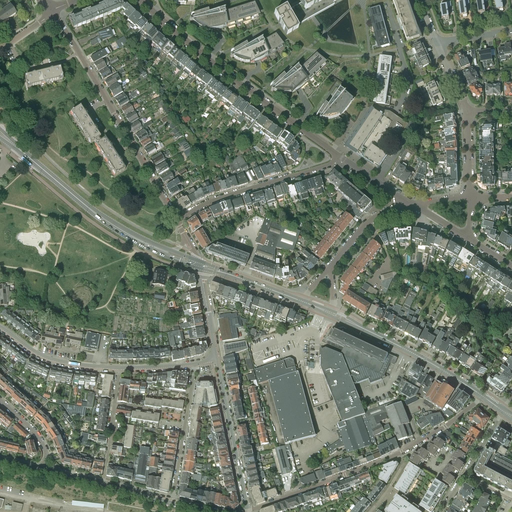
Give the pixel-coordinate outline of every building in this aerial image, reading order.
[(103,5),(107,16),(107,15),(111,14),(112,14),(115,12),(116,12),(120,11),(120,10),(122,9),(122,10),(122,9),(125,12),(123,15),(125,16),(125,17),(128,19),(128,20),(126,22),(127,22),(135,13),(135,12),(134,12),(126,5),(127,5),(126,5),(125,6),(124,6),(123,7),(120,0),(115,0),(116,1),(108,4),(107,3),(103,5)] [(297,26),(308,20),(343,0),(299,0),(301,3),(288,10),(286,7),(274,13),(280,24),(286,36),(298,29),(297,26)] [(392,0),(399,19),(397,20),(398,23),(400,22),(402,28),(401,28),(402,31),(403,30),(407,41),(420,37),(420,38),(422,37),(414,20),(407,0),(392,0)] [(459,0),(460,3),(458,3),(460,15),(463,15),(463,17),(467,16),(466,5),(469,5),(468,0),(459,0)] [(477,0),(478,13),(481,12),(481,14),(485,14),(486,14),(484,2),(487,2),(487,0),(477,0)] [(504,11),(501,0),(495,0),(497,10),(499,9),(500,11),(503,11),(504,11)] [(446,2),(447,4),(440,5),(442,18),(445,18),(445,20),(449,19),(448,8),(451,7),(450,1),(447,2),(446,2)] [(0,24),(16,13),(10,5),(0,11),(0,24)] [(86,11),(90,22),(94,20),(94,21),(95,21),(95,20),(97,19),(98,19),(99,19),(103,17),(107,15),(107,16),(103,5),(102,5),(103,5),(99,6),(98,6),(99,8),(91,11),(90,10),(86,11)] [(191,16),(193,15),(194,18),(189,20),(190,22),(196,21),(197,24),(201,25),(201,27),(211,28),(211,31),(215,30),(218,30),(258,17),(255,5),(225,14),(224,10),(225,9),(209,14),(208,10),(204,11),(191,15),(191,16)] [(372,17),(382,15),(380,6),(379,6),(380,7),(370,10),(370,9),(372,17)] [(90,22),(86,11),(86,12),(82,13),(81,13),(82,14),(74,18),(73,16),(73,17),(69,18),(73,29),(73,28),(77,27),(78,27),(81,25),(82,26),(82,25),(86,24),(90,22)] [(141,19),(135,13),(127,22),(132,26),(130,28),(132,30),(138,24),(137,23),(141,19)] [(382,15),(372,17),(374,25),(384,22),(382,15)] [(138,24),(132,30),(135,32),(134,33),(136,35),(147,24),(142,19),(138,24)] [(384,22),(374,25),(376,33),(386,30),(384,22)] [(144,39),(153,29),(148,24),(141,32),(137,36),(136,37),(134,39),(132,41),(134,43),(136,41),(137,42),(137,41),(140,43),(144,39)] [(102,40),(113,36),(110,28),(98,33),(100,38),(101,37),(102,40)] [(144,39),(145,40),(146,41),(145,43),(147,45),(151,41),(158,33),(153,29),(144,39)] [(386,30),(376,33),(378,40),(388,38),(386,30)] [(154,49),(152,51),(154,53),(157,49),(158,49),(161,51),(169,43),(164,39),(163,38),(159,34),(151,42),(154,45),(153,46),(155,48),(154,49)] [(254,62),(256,62),(258,61),(261,60),(283,47),(276,36),(264,43),(261,39),(263,39),(262,38),(248,47),(246,44),(243,46),(243,45),(231,52),(231,53),(233,51),(234,54),(230,57),(232,58),(237,56),(238,59),(242,59),(243,61),(253,60),(254,62)] [(124,37),(118,40),(115,42),(119,49),(128,44),(124,37)] [(388,38),(378,40),(381,49),(381,48),(390,45),(390,46),(388,38)] [(167,57),(174,48),(169,43),(163,51),(158,56),(161,59),(160,60),(163,62),(164,61),(164,60),(167,57)] [(511,55),(510,44),(505,44),(506,48),(499,49),(500,57),(511,55)] [(414,56),(426,50),(423,45),(420,46),(420,45),(414,47),(415,47),(415,48),(412,50),(414,56)] [(93,64),(102,59),(112,53),(109,47),(90,58),(93,64)] [(167,57),(172,61),(179,52),(177,50),(174,48),(167,57)] [(426,50),(414,56),(417,62),(429,56),(426,50)] [(472,57),(472,56),(471,51),(467,53),(468,54),(465,55),(465,54),(463,55),(462,53),(455,56),(458,63),(467,60),(472,57)] [(491,51),(479,52),(480,62),(487,61),(487,64),(493,63),(491,51)] [(175,63),(177,65),(178,65),(185,57),(180,53),(174,60),(176,62),(175,63)] [(295,91),(298,90),(300,88),(303,86),(326,65),(317,56),(317,55),(300,71),(297,67),(298,66),(286,77),(283,75),(281,77),(280,77),(270,86),(270,87),(272,85),(274,88),(270,91),(272,92),(277,89),(279,92),(283,91),(284,93),(294,90),(295,91)] [(383,56),(382,56),(381,64),(391,66),(392,57),(392,58),(382,57),(383,56)] [(429,56),(417,62),(420,68),(423,66),(424,67),(423,67),(429,65),(428,65),(428,64),(431,62),(429,56)] [(189,61),(185,57),(178,65),(177,65),(175,68),(180,72),(183,68),(189,61)] [(103,61),(102,59),(93,64),(96,68),(108,61),(107,59),(103,61)] [(467,60),(458,63),(462,70),(470,66),(467,60)] [(108,61),(96,68),(98,72),(108,66),(107,64),(107,63),(108,63),(109,63),(108,61)] [(189,76),(197,67),(191,62),(184,69),(185,69),(183,71),(189,76)] [(391,66),(381,64),(380,72),(390,74),(391,66)] [(112,67),(111,68),(110,66),(99,72),(101,76),(114,69),(113,69),(112,67)] [(193,81),(201,71),(200,70),(201,70),(197,67),(189,76),(192,79),(188,83),(190,84),(193,81)] [(53,69),(52,69),(50,70),(43,72),(45,84),(46,84),(46,83),(49,82),(49,83),(59,80),(63,79),(63,77),(62,75),(61,68),(53,70),(53,69)] [(466,79),(477,74),(475,71),(474,72),(473,68),(463,72),(464,73),(463,73),(464,76),(465,76),(466,79)] [(103,80),(112,75),(116,73),(114,69),(101,76),(103,80)] [(200,84),(207,75),(206,75),(206,74),(205,73),(204,73),(202,71),(196,79),(198,80),(197,81),(196,83),(199,85),(200,84)] [(35,74),(33,74),(32,74),(32,75),(25,77),(26,84),(27,86),(27,88),(28,88),(28,87),(31,87),(42,84),(45,83),(45,84),(43,72),(35,74)] [(390,74),(380,72),(379,80),(389,81),(390,74)] [(104,82),(108,88),(121,80),(117,74),(104,82)] [(477,74),(466,79),(468,81),(467,82),(468,84),(469,85),(478,81),(477,78),(478,77),(477,74)] [(202,92),(206,87),(212,79),(209,77),(208,76),(207,76),(207,75),(200,84),(202,86),(198,90),(202,92)] [(210,94),(218,84),(217,84),(217,83),(217,82),(216,81),(215,82),(213,80),(204,91),(209,95),(210,94)] [(389,81),(379,80),(378,88),(388,89),(389,81)] [(123,86),(126,84),(125,81),(122,83),(118,85),(117,83),(109,88),(111,93),(123,86)] [(440,89),(437,83),(434,84),(434,83),(428,85),(428,86),(429,86),(429,87),(426,88),(428,94),(440,89)] [(219,85),(218,84),(210,94),(214,98),(215,96),(222,87),(222,86),(220,85),(219,85)] [(477,84),(469,87),(472,94),(473,94),(473,95),(475,96),(476,96),(481,96),(481,93),(482,93),(482,88),(481,89),(481,87),(479,85),(477,86),(477,84)] [(123,86),(111,93),(114,97),(123,92),(121,90),(125,88),(123,86)] [(215,96),(216,96),(220,100),(227,91),(225,89),(225,88),(223,87),(222,87),(215,96)] [(345,92),(344,92),(343,93),(339,90),(340,89),(339,88),(327,106),(325,104),(323,107),(322,107),(316,116),(318,114),(321,116),(319,119),(321,120),(324,116),(327,118),(333,115),(334,117),(336,115),(338,116),(340,116),(341,115),(342,114),(344,113),(345,111),(346,110),(348,108),(354,99),(346,96),(343,94),(345,92)] [(388,89),(378,88),(377,95),(387,97),(388,89)] [(135,93),(137,91),(136,89),(125,96),(124,94),(115,99),(117,103),(135,93)] [(443,95),(440,89),(428,94),(431,100),(443,95)] [(226,104),(232,95),(232,94),(231,93),(230,93),(228,91),(221,100),(226,104)] [(117,103),(120,107),(129,102),(129,101),(137,96),(135,93),(117,103)] [(226,104),(230,108),(237,99),(235,97),(235,96),(234,95),(233,95),(232,95),(226,104)] [(387,97),(377,95),(375,104),(376,105),(376,104),(385,105),(385,106),(387,97)] [(442,102),(445,101),(443,95),(431,100),(434,106),(437,104),(437,105),(437,106),(438,105),(443,103),(442,103),(442,102)] [(234,115),(243,102),(238,99),(232,108),(233,109),(233,110),(234,111),(232,113),(234,115)] [(238,113),(241,115),(248,106),(243,102),(234,115),(231,118),(233,120),(236,116),(238,113)] [(121,109),(123,113),(137,105),(136,103),(131,106),(129,104),(121,109)] [(138,107),(137,105),(123,113),(125,117),(134,111),(133,110),(138,107)] [(170,114),(165,105),(161,107),(156,111),(157,112),(159,111),(161,115),(155,118),(153,119),(155,122),(163,118),(166,116),(170,114)] [(88,115),(87,115),(86,115),(85,113),(86,113),(86,112),(85,112),(85,113),(81,106),(74,111),(72,112),(70,113),(73,117),(74,116),(79,124),(78,125),(80,129),(91,122),(87,116),(88,115)] [(247,120),(254,110),(249,107),(246,112),(245,112),(237,122),(240,125),(245,118),(247,120)] [(140,108),(134,111),(125,117),(128,121),(140,113),(142,112),(140,108)] [(347,147),(378,168),(379,169),(380,168),(379,168),(384,161),(386,157),(388,156),(376,147),(387,131),(399,140),(409,125),(390,112),(373,108),(347,147)] [(245,128),(248,131),(260,115),(258,113),(258,112),(255,110),(255,111),(254,110),(247,120),(250,122),(245,128)] [(128,121),(130,125),(138,119),(137,118),(141,116),(140,113),(128,121)] [(429,119),(434,118),(434,120),(435,123),(443,121),(443,124),(454,122),(456,120),(455,118),(454,118),(453,115),(446,116),(446,113),(428,117),(429,119)] [(260,131),(267,121),(268,120),(262,116),(254,126),(257,128),(257,129),(260,131)] [(134,133),(141,128),(142,130),(144,129),(155,122),(153,119),(151,121),(144,125),(140,120),(138,121),(130,126),(134,133)] [(267,121),(260,131),(263,133),(262,133),(265,135),(272,125),(270,124),(270,122),(269,121),(267,121)] [(90,144),(95,141),(99,139),(101,137),(97,131),(98,131),(97,130),(96,131),(95,129),(96,128),(95,127),(94,128),(91,122),(80,129),(83,132),(84,132),(89,140),(88,140),(90,144)] [(443,131),(455,128),(454,122),(443,124),(444,127),(443,128),(443,131)] [(480,133),(493,133),(495,133),(495,132),(497,132),(497,130),(498,130),(498,124),(495,124),(489,124),(485,124),(479,129),(480,133)] [(269,139),(277,128),(275,127),(275,126),(273,125),(272,125),(265,135),(269,139)] [(136,135),(138,139),(149,132),(147,128),(136,135)] [(278,128),(277,128),(269,139),(274,142),(282,132),(280,130),(280,129),(278,128)] [(444,132),(440,133),(440,136),(441,136),(442,139),(443,139),(456,136),(456,133),(456,132),(456,129),(444,132)] [(150,134),(149,132),(138,139),(140,143),(149,137),(147,135),(150,134)] [(281,145),(289,136),(284,132),(278,140),(276,142),(279,144),(281,145)] [(157,133),(149,137),(140,143),(143,148),(151,143),(151,142),(152,141),(151,139),(153,137),(153,138),(158,135),(157,133)] [(284,148),(286,150),(288,147),(293,139),(289,136),(281,145),(284,147),(284,148)] [(457,139),(456,136),(443,139),(443,142),(441,142),(441,146),(443,145),(456,142),(456,140),(457,139)] [(99,139),(95,141),(96,144),(95,145),(98,149),(98,148),(104,156),(103,157),(105,160),(115,154),(111,148),(112,147),(111,147),(110,145),(111,145),(110,144),(109,144),(105,138),(101,141),(99,139)] [(297,144),(297,142),(295,141),(294,142),(294,141),(286,152),(289,154),(288,155),(290,156),(297,147),(298,146),(297,144)] [(146,153),(159,145),(160,145),(158,142),(156,144),(155,142),(151,144),(151,145),(144,149),(146,153)] [(445,153),(456,153),(457,153),(456,142),(443,145),(443,149),(445,149),(445,153)] [(182,146),(185,151),(190,148),(187,143),(182,146)] [(146,153),(148,156),(156,151),(158,150),(158,149),(159,148),(158,148),(160,147),(159,145),(146,153)] [(297,147),(290,156),(289,158),(287,159),(285,155),(282,157),(284,162),(283,162),(286,168),(291,166),(293,164),(298,158),(299,152),(298,151),(299,148),(297,147)] [(190,148),(185,151),(183,152),(187,160),(195,156),(190,148)] [(397,169),(392,177),(399,181),(406,168),(407,166),(402,162),(409,151),(406,150),(404,148),(399,157),(401,158),(399,162),(397,164),(395,168),(397,169)] [(150,160),(152,163),(166,155),(170,153),(168,151),(165,153),(162,155),(161,155),(161,153),(150,160)] [(243,174),(242,173),(235,158),(230,162),(228,159),(229,159),(224,151),(221,153),(232,172),(239,186),(248,184),(243,174)] [(125,169),(125,168),(121,163),(122,163),(122,162),(121,162),(120,160),(121,160),(120,159),(119,160),(115,154),(105,160),(107,164),(108,163),(113,172),(115,176),(117,175),(119,174),(118,174),(125,169)] [(168,157),(167,155),(166,155),(152,163),(154,167),(165,161),(164,159),(163,158),(164,157),(165,159),(168,157)] [(250,183),(257,181),(251,170),(248,172),(247,170),(248,169),(246,164),(241,155),(235,158),(242,173),(244,172),(245,173),(250,183)] [(286,168),(283,162),(280,156),(275,158),(280,169),(286,168)] [(268,162),(269,164),(275,175),(280,174),(280,172),(277,164),(276,164),(274,159),(268,162)] [(417,166),(419,167),(423,160),(421,159),(417,164),(417,166),(416,165),(415,170),(416,170),(417,166)] [(419,174),(417,174),(413,179),(414,180),(411,188),(419,191),(422,185),(424,176),(423,176),(425,171),(426,171),(427,163),(423,160),(419,167),(422,169),(419,174)] [(270,177),(275,175),(269,164),(268,162),(268,161),(267,161),(269,165),(265,167),(270,177)] [(165,163),(155,169),(157,172),(159,175),(168,170),(167,166),(165,163)] [(258,181),(263,179),(256,164),(254,165),(255,168),(252,169),(253,170),(258,181)] [(447,166),(445,166),(445,168),(443,168),(444,174),(451,174),(457,174),(457,166),(447,166)] [(264,179),(270,177),(265,167),(261,169),(260,167),(259,168),(264,179)] [(406,168),(399,181),(405,184),(409,178),(410,180),(414,173),(407,168),(406,168)] [(184,175),(187,173),(185,169),(178,173),(180,177),(184,175)] [(435,181),(436,190),(439,189),(440,189),(443,188),(443,186),(444,185),(443,177),(442,177),(441,175),(443,175),(442,170),(437,171),(438,175),(434,176),(435,181)] [(170,171),(160,177),(164,184),(174,178),(170,171)] [(338,190),(345,182),(333,171),(328,177),(327,176),(321,177),(323,183),(326,182),(325,180),(327,179),(329,181),(328,182),(335,188),(336,187),(338,190)] [(229,180),(232,189),(239,186),(232,172),(231,173),(233,176),(230,177),(229,174),(227,174),(228,176),(227,176),(229,180)] [(456,182),(457,183),(458,183),(457,174),(451,174),(444,174),(445,180),(448,180),(449,183),(453,182),(456,182)] [(226,191),(232,189),(229,180),(227,176),(225,177),(226,182),(224,182),(226,191)] [(424,176),(422,185),(424,185),(424,186),(428,186),(429,191),(436,190),(435,181),(428,183),(427,180),(427,178),(425,178),(425,177),(424,176)] [(169,192),(178,186),(182,183),(179,178),(165,186),(169,192)] [(221,192),(226,191),(224,182),(221,183),(220,178),(217,179),(221,192)] [(313,180),(318,196),(322,195),(320,188),(323,187),(320,178),(313,180)] [(496,178),(493,178),(480,178),(481,182),(482,182),(483,183),(483,186),(491,186),(495,186),(495,183),(496,183),(496,179),(496,178)] [(215,194),(221,192),(217,179),(214,180),(215,185),(213,186),(215,194)] [(318,196),(313,180),(307,182),(310,191),(313,190),(315,197),(318,196)] [(457,186),(457,183),(456,182),(453,182),(449,183),(448,180),(445,180),(447,189),(453,188),(453,187),(457,186)] [(300,184),(305,200),(308,199),(306,193),(309,192),(306,182),(300,184)] [(339,200),(351,187),(346,182),(345,182),(338,190),(333,196),(335,197),(333,199),(336,205),(340,200),(339,200)] [(205,184),(209,196),(214,194),(212,186),(209,187),(208,183),(205,184)] [(204,198),(209,196),(205,184),(201,185),(203,190),(201,191),(204,198)] [(305,200),(300,184),(294,186),(297,196),(300,195),(302,201),(305,200)] [(290,197),(287,188),(286,186),(284,185),(279,187),(283,199),(287,211),(289,211),(287,205),(292,203),(290,197)] [(179,188),(178,186),(169,192),(171,197),(183,190),(181,187),(179,188)] [(287,188),(290,197),(292,196),(294,202),(298,201),(296,197),(293,186),(287,188)] [(277,201),(283,199),(279,187),(273,188),(277,201)] [(349,202),(357,192),(351,187),(339,200),(340,200),(345,206),(349,202)] [(202,199),(204,198),(201,191),(201,190),(197,191),(197,192),(195,193),(193,189),(190,190),(197,202),(202,199)] [(267,190),(271,204),(276,202),(271,189),(267,190)] [(191,205),(197,202),(190,190),(187,192),(189,195),(187,197),(191,205)] [(267,205),(271,204),(267,190),(263,192),(267,205)] [(262,192),(257,194),(260,203),(261,202),(262,205),(264,204),(263,204),(266,203),(262,192)] [(355,207),(364,197),(363,197),(357,192),(349,202),(355,207)] [(186,208),(191,205),(186,198),(183,199),(181,194),(178,196),(186,208)] [(255,207),(256,207),(253,195),(248,196),(251,205),(254,204),(255,207)] [(182,211),(186,208),(178,196),(177,196),(175,198),(173,199),(180,211),(182,211)] [(252,206),(251,205),(248,196),(242,198),(245,207),(246,206),(247,208),(248,211),(250,210),(249,207),(252,206)] [(353,219),(355,216),(357,218),(359,218),(362,214),(362,213),(363,212),(365,213),(367,213),(372,207),(372,206),(370,204),(370,201),(368,200),(365,197),(364,197),(355,207),(349,214),(353,219)] [(237,203),(239,208),(243,207),(241,199),(235,200),(236,204),(237,203)] [(235,200),(230,202),(233,210),(239,208),(237,203),(236,204),(235,200)] [(229,202),(224,204),(228,214),(233,212),(229,202)] [(223,216),(228,214),(224,204),(219,205),(223,216)] [(218,217),(223,216),(219,205),(214,207),(218,217)] [(214,219),(218,217),(214,207),(209,209),(214,219)] [(503,214),(506,214),(505,208),(498,209),(496,209),(492,209),(488,211),(485,213),(500,217),(502,218),(503,214)] [(203,212),(207,220),(208,221),(210,220),(210,219),(212,217),(208,210),(203,212)] [(207,220),(203,212),(198,215),(203,224),(206,223),(205,221),(207,220)] [(326,253),(353,220),(345,213),(318,246),(312,253),(320,260),(326,253)] [(500,217),(485,213),(483,220),(494,223),(496,223),(497,219),(499,220),(500,217)] [(195,217),(187,223),(190,228),(198,222),(195,217)] [(276,248),(283,226),(283,225),(272,221),(264,218),(256,244),(258,245),(249,269),(273,278),(274,271),(275,271),(275,265),(274,265),(275,250),(276,248)] [(201,227),(198,222),(190,228),(193,233),(201,227)] [(499,234),(501,235),(503,232),(499,231),(499,233),(496,232),(497,230),(498,230),(499,226),(483,222),(481,229),(483,229),(483,230),(499,234)] [(283,226),(276,248),(293,252),(300,232),(283,226)] [(403,230),(404,243),(404,250),(405,253),(407,253),(407,250),(410,250),(410,240),(411,240),(411,236),(411,233),(412,230),(412,229),(403,230)] [(412,242),(412,247),(411,246),(411,253),(411,254),(410,258),(411,258),(411,262),(416,263),(419,245),(421,230),(420,230),(414,229),(412,242)] [(404,243),(403,230),(394,231),(395,234),(396,234),(396,237),(396,238),(396,239),(396,240),(396,241),(399,241),(400,243),(404,243)] [(424,231),(421,230),(419,245),(416,263),(411,262),(411,268),(410,270),(421,272),(426,243),(428,233),(424,231)] [(498,237),(499,234),(483,230),(483,231),(485,234),(488,235),(487,237),(491,240),(496,242),(499,237),(498,237)] [(509,234),(505,231),(499,241),(500,242),(498,244),(500,245),(503,247),(510,237),(508,235),(509,234)] [(396,243),(394,232),(391,233),(391,232),(390,232),(388,232),(388,233),(387,233),(390,244),(396,243)] [(196,239),(198,242),(207,237),(205,233),(203,234),(204,234),(196,239)] [(379,236),(385,246),(389,245),(388,242),(385,233),(379,236)] [(427,243),(426,243),(421,272),(422,272),(422,270),(426,272),(431,257),(436,236),(429,234),(427,243)] [(439,249),(443,240),(443,239),(441,238),(440,238),(436,237),(436,236),(431,257),(433,258),(435,255),(435,253),(437,248),(439,249)] [(198,242),(200,245),(207,241),(209,240),(207,237),(198,242)] [(511,237),(510,237),(503,247),(507,250),(509,251),(511,248),(511,249),(511,248),(511,237)] [(444,240),(443,240),(439,249),(442,250),(439,256),(442,258),(446,250),(447,248),(449,242),(447,241),(447,240),(445,239),(444,240)] [(362,254),(370,261),(381,247),(374,241),(362,254)] [(453,245),(450,243),(442,261),(445,262),(449,255),(451,256),(457,246),(456,246),(456,245),(454,244),(453,245)] [(249,256),(248,256),(217,244),(216,247),(212,246),(205,250),(207,254),(245,267),(249,256)] [(457,247),(457,246),(451,256),(453,258),(448,267),(452,269),(458,258),(462,250),(460,248),(460,247),(458,246),(457,247)] [(460,268),(469,254),(463,250),(455,265),(460,268)] [(305,261),(313,267),(316,265),(318,262),(311,256),(304,251),(302,254),(307,258),(305,261)] [(351,268),(359,274),(370,261),(362,254),(351,268)] [(461,273),(464,274),(469,265),(474,257),(469,254),(460,268),(455,265),(453,268),(454,268),(452,271),(459,275),(461,273)] [(296,261),(300,265),(309,272),(313,267),(305,261),(304,263),(298,258),(296,261)] [(475,258),(470,266),(464,275),(470,278),(473,273),(480,261),(478,260),(478,259),(476,258),(475,258)] [(482,262),(480,261),(473,273),(474,274),(474,275),(477,278),(478,276),(485,264),(485,263),(483,262),(482,262)] [(288,264),(288,282),(289,283),(292,283),(296,281),(292,270),(288,270),(288,269),(289,269),(289,264),(288,264)] [(478,276),(480,278),(481,275),(484,277),(490,267),(485,264),(478,276)] [(296,268),(304,278),(309,272),(300,265),(298,267),(296,268)] [(490,267),(484,277),(484,278),(487,280),(485,282),(487,284),(495,271),(494,270),(494,268),(492,267),(491,268),(490,267)] [(292,270),(296,281),(297,281),(304,278),(296,268),(292,269),(292,270)] [(348,288),(349,288),(359,274),(351,268),(340,281),(344,284),(348,288)] [(156,270),(155,270),(152,284),(164,286),(166,272),(158,271),(158,270),(156,270)] [(496,271),(495,271),(487,284),(492,288),(501,274),(499,273),(499,272),(497,271),(496,271)] [(179,272),(175,282),(175,281),(173,287),(177,288),(179,289),(184,274),(181,273),(181,272),(179,272)] [(186,286),(190,276),(188,275),(187,274),(186,274),(184,274),(179,289),(182,290),(183,287),(184,287),(185,285),(186,285),(186,286)] [(499,289),(506,278),(506,277),(506,276),(504,275),(503,276),(501,274),(492,288),(491,289),(494,290),(496,287),(499,289)] [(190,275),(190,276),(186,286),(188,286),(189,289),(196,287),(195,285),(194,277),(193,276),(190,275)] [(506,278),(499,289),(505,293),(511,281),(510,280),(510,279),(508,278),(507,278),(506,278)] [(383,282),(381,286),(388,290),(393,279),(391,279),(388,280),(385,281),(383,282)] [(212,294),(213,299),(215,298),(215,297),(216,298),(217,296),(218,294),(218,295),(221,286),(219,286),(212,283),(210,284),(212,293),(212,294)] [(348,291),(348,292),(350,289),(349,288),(348,288),(344,284),(339,292),(345,296),(348,291)] [(226,288),(221,286),(218,295),(218,294),(217,296),(220,297),(219,301),(221,302),(226,288)] [(411,289),(405,287),(401,296),(406,298),(411,289)] [(232,290),(226,288),(221,302),(224,302),(225,299),(228,300),(232,290)] [(232,290),(228,300),(231,301),(230,305),(233,305),(238,292),(232,290)] [(188,299),(198,297),(197,291),(188,293),(180,294),(181,300),(188,299)] [(348,291),(345,296),(343,300),(366,314),(370,305),(348,292),(348,291)] [(238,292),(233,305),(235,306),(236,303),(240,304),(243,294),(238,292)] [(404,320),(407,315),(410,308),(416,296),(410,293),(403,308),(406,309),(404,314),(401,312),(393,327),(396,329),(399,330),(404,320)] [(243,294),(240,304),(243,305),(242,308),(244,309),(245,308),(249,296),(243,294)] [(255,298),(249,296),(245,308),(250,310),(255,298)] [(258,310),(258,309),(261,300),(256,298),(250,314),(253,315),(255,309),(258,310)] [(382,303),(379,301),(375,299),(368,315),(370,317),(370,316),(374,318),(381,304),(382,303)] [(267,302),(261,300),(258,309),(258,310),(260,311),(258,317),(261,318),(262,317),(261,317),(267,302)] [(272,304),(267,302),(261,317),(262,317),(265,318),(266,314),(269,315),(272,304)] [(183,306),(183,312),(187,311),(200,309),(199,303),(183,306)] [(272,304),(269,315),(271,316),(269,319),(273,321),(275,314),(278,306),(272,304)] [(381,304),(374,318),(377,320),(380,321),(386,308),(384,308),(385,306),(381,304)] [(386,324),(392,313),(395,307),(393,306),(392,308),(388,306),(387,309),(386,310),(381,321),(386,324)] [(280,321),(285,309),(279,307),(276,315),(274,321),(277,322),(277,321),(280,322),(280,321)] [(395,307),(392,313),(386,324),(392,327),(401,309),(395,307)] [(290,311),(285,309),(280,321),(283,322),(283,323),(285,324),(290,311)] [(5,318),(8,321),(13,314),(12,314),(10,313),(9,310),(3,311),(3,312),(1,312),(1,315),(3,315),(4,316),(5,318)] [(293,322),(297,313),(291,311),(288,320),(293,322)] [(407,315),(404,320),(399,330),(402,332),(405,333),(412,318),(414,314),(409,311),(407,315)] [(297,313),(293,322),(295,323),(296,322),(298,323),(298,324),(302,323),(301,322),(302,321),(303,320),(303,321),(305,317),(304,317),(297,313)] [(17,317),(13,314),(8,321),(7,321),(9,323),(10,322),(12,324),(17,317)] [(219,320),(220,326),(220,327),(223,342),(239,339),(237,328),(242,327),(240,316),(237,317),(237,314),(231,315),(231,314),(219,316),(220,320),(219,320)] [(476,318),(473,316),(469,314),(468,317),(465,321),(469,323),(471,319),(474,321),(475,318),(475,319),(476,318)] [(186,323),(190,322),(190,323),(202,321),(201,315),(192,317),(189,317),(185,318),(186,323)] [(450,349),(446,355),(447,356),(452,348),(451,348),(456,339),(455,338),(458,333),(459,331),(457,330),(464,318),(459,316),(450,332),(439,351),(440,351),(440,352),(441,353),(442,353),(445,354),(450,347),(449,349),(450,349)] [(16,327),(21,321),(17,317),(12,324),(14,325),(13,326),(15,327),(16,327)] [(411,337),(417,327),(418,325),(415,324),(417,320),(413,318),(405,334),(408,335),(411,337)] [(502,327),(506,330),(508,328),(507,327),(511,321),(506,318),(503,322),(504,323),(502,327)] [(23,319),(21,321),(16,327),(17,328),(16,328),(18,330),(19,329),(21,331),(27,322),(23,319)] [(203,326),(202,321),(190,323),(190,322),(186,323),(181,324),(182,329),(185,329),(191,328),(203,326)] [(30,327),(31,326),(31,325),(27,322),(21,331),(23,332),(22,333),(24,334),(25,334),(30,327)] [(417,327),(411,337),(415,338),(415,339),(418,340),(426,324),(422,322),(419,328),(417,327)] [(426,344),(431,334),(429,333),(432,326),(429,324),(420,340),(423,342),(423,343),(424,343),(425,343),(426,344)] [(31,326),(30,327),(25,334),(25,335),(27,336),(29,337),(35,329),(31,326)] [(38,335),(39,334),(40,332),(36,328),(35,329),(29,337),(31,339),(33,341),(33,340),(34,340),(33,341),(35,342),(36,342),(37,342),(40,339),(39,338),(40,337),(38,335)] [(388,355),(333,329),(327,341),(328,342),(329,341),(344,348),(341,353),(342,354),(358,361),(359,362),(359,363),(380,373),(388,356),(388,355)] [(433,335),(431,334),(426,344),(429,345),(429,346),(431,347),(440,332),(436,330),(433,335)] [(179,331),(178,331),(174,332),(167,333),(170,347),(176,346),(179,361),(184,359),(183,351),(182,345),(181,342),(180,336),(179,332),(179,331)] [(260,337),(262,332),(259,331),(258,334),(256,333),(254,340),(260,337)] [(439,351),(450,332),(447,331),(446,333),(442,331),(441,333),(433,347),(436,349),(436,350),(437,351),(439,350),(439,351)] [(46,342),(48,332),(46,332),(45,335),(42,334),(40,344),(45,345),(46,342)] [(91,333),(87,333),(86,336),(85,343),(84,348),(88,349),(88,350),(90,351),(90,349),(97,351),(99,343),(100,337),(100,338),(101,335),(93,334),(91,333)] [(70,344),(72,334),(70,334),(69,337),(66,336),(64,346),(70,347),(70,344)] [(452,348),(447,356),(449,356),(449,357),(450,358),(451,358),(452,358),(452,360),(453,360),(459,350),(455,348),(460,341),(456,339),(451,348),(452,348)] [(8,342),(6,340),(1,347),(6,350),(10,344),(10,343),(10,342),(8,341),(8,342)] [(190,358),(196,357),(194,348),(191,348),(192,349),(191,349),(190,347),(190,346),(190,341),(187,342),(190,358)] [(246,341),(235,343),(230,344),(223,345),(226,358),(236,354),(245,351),(248,350),(246,341)] [(343,348),(329,342),(328,344),(341,350),(343,348)] [(11,354),(16,348),(14,346),(14,345),(13,344),(12,345),(11,344),(6,351),(11,354)] [(459,350),(453,360),(454,361),(455,360),(458,362),(462,356),(463,354),(468,347),(464,344),(460,350),(459,350)] [(173,362),(179,361),(176,346),(170,347),(171,352),(173,362)] [(465,367),(471,357),(469,356),(473,350),(469,347),(463,357),(459,363),(462,364),(462,365),(464,366),(465,366),(465,367)] [(20,351),(16,348),(11,354),(15,358),(20,351)] [(354,385),(342,354),(341,353),(341,354),(326,348),(321,350),(321,354),(321,367),(332,396),(342,423),(343,423),(365,415),(365,413),(358,396),(354,385)] [(17,364),(20,361),(25,354),(20,351),(15,358),(18,360),(16,363),(17,364)] [(471,357),(465,367),(465,368),(467,369),(468,368),(471,370),(474,364),(475,364),(481,355),(477,353),(473,359),(471,357)] [(27,356),(25,354),(20,361),(24,364),(29,358),(29,357),(28,356),(27,356)] [(238,362),(236,354),(226,358),(224,358),(225,364),(237,362),(238,362)] [(392,358),(388,356),(380,373),(359,363),(359,362),(358,361),(342,354),(354,385),(369,380),(370,384),(382,380),(382,378),(385,377),(385,375),(393,358),(392,358)] [(511,363),(511,358),(505,354),(503,357),(511,363)] [(511,371),(511,363),(503,357),(501,360),(510,366),(508,369),(511,371)] [(477,375),(483,366),(481,365),(484,360),(480,358),(475,366),(471,371),(474,373),(474,372),(477,375)] [(30,372),(32,369),(35,361),(33,360),(33,359),(31,359),(30,359),(27,366),(26,365),(24,369),(30,372)] [(40,363),(35,361),(32,369),(30,372),(30,373),(35,375),(37,371),(40,363)] [(284,362),(284,361),(255,370),(259,385),(268,381),(285,444),(316,436),(299,372),(297,372),(295,367),(293,368),(292,363),(291,362),(289,361),(284,362)] [(239,373),(237,362),(225,364),(227,375),(239,373)] [(37,371),(42,373),(45,366),(40,363),(37,371)] [(483,366),(477,375),(480,377),(482,379),(486,373),(492,365),(488,363),(485,367),(483,366)] [(420,390),(422,386),(427,376),(426,375),(427,374),(424,372),(423,374),(421,373),(423,369),(414,364),(408,374),(412,376),(411,378),(409,377),(406,382),(420,390)] [(47,367),(45,366),(42,373),(47,375),(50,368),(50,367),(49,367),(48,366),(47,367)] [(502,370),(499,373),(510,381),(511,379),(511,374),(511,372),(503,366),(501,369),(502,370)] [(176,379),(187,381),(188,372),(187,371),(176,372),(176,379)] [(510,381),(499,373),(497,376),(496,376),(494,378),(506,387),(510,381)] [(494,378),(492,377),(488,374),(485,379),(487,380),(487,381),(488,381),(487,382),(501,392),(503,392),(506,387),(494,378)] [(0,381),(0,387),(19,404),(25,397),(6,379),(7,377),(5,376),(0,381)] [(434,380),(431,378),(431,377),(429,376),(428,376),(427,376),(422,386),(425,388),(422,392),(426,394),(433,384),(431,383),(434,380)] [(130,380),(121,379),(119,393),(118,398),(117,402),(127,403),(129,392),(129,390),(130,381),(130,380)] [(187,381),(176,379),(174,390),(185,392),(187,381)] [(402,394),(405,401),(405,402),(416,396),(420,390),(406,382),(402,380),(397,387),(399,395),(402,394)] [(443,411),(444,408),(455,391),(443,384),(443,385),(436,381),(435,381),(435,382),(424,400),(431,404),(443,411)] [(194,391),(191,407),(201,408),(202,405),(205,405),(207,405),(208,408),(218,406),(215,391),(213,391),(213,388),(212,383),(197,383),(196,388),(196,391),(194,391)] [(248,388),(250,395),(258,393),(256,387),(255,387),(248,388)] [(463,407),(468,401),(469,401),(470,401),(471,400),(470,399),(469,398),(470,398),(467,396),(463,393),(458,390),(447,405),(457,413),(460,408),(461,409),(463,407)] [(86,408),(92,409),(94,395),(92,393),(88,392),(88,395),(87,403),(86,408)] [(32,403),(25,397),(19,404),(26,411),(32,403)] [(400,400),(365,413),(365,415),(343,423),(342,423),(338,424),(339,430),(343,438),(340,439),(340,440),(326,450),(330,456),(337,451),(336,449),(345,446),(348,454),(376,443),(374,437),(390,428),(388,424),(382,427),(381,425),(380,426),(379,422),(389,418),(398,441),(408,438),(412,436),(408,424),(409,423),(402,403),(400,400)] [(32,403),(26,411),(33,417),(40,410),(32,403)] [(71,417),(73,415),(82,416),(83,408),(81,407),(73,406),(63,404),(62,405),(71,417)] [(202,408),(201,408),(191,407),(190,415),(200,416),(201,412),(202,413),(202,412),(201,412),(202,408)] [(234,409),(235,415),(244,413),(243,410),(245,409),(245,407),(234,409)] [(205,417),(210,416),(219,414),(218,408),(208,410),(208,409),(205,410),(205,413),(208,413),(208,414),(205,414),(205,417)] [(451,412),(444,408),(443,411),(440,412),(434,413),(429,412),(427,412),(423,414),(430,424),(433,429),(445,422),(442,417),(451,412)] [(131,410),(123,409),(122,412),(121,412),(121,416),(125,416),(125,418),(127,418),(130,418),(131,410)] [(468,417),(468,418),(467,419),(469,421),(470,420),(472,422),(473,421),(475,423),(478,425),(477,427),(482,430),(488,419),(488,418),(486,417),(485,417),(480,412),(481,412),(479,410),(478,410),(468,417)] [(41,424),(41,425),(49,418),(41,411),(34,418),(41,424)] [(246,413),(244,413),(235,415),(236,421),(245,419),(245,418),(247,418),(246,415),(247,415),(246,413)] [(419,415),(418,416),(425,427),(430,424),(423,414),(422,415),(423,417),(421,418),(419,415)] [(0,421),(0,423),(5,427),(7,429),(7,428),(13,421),(6,415),(0,421)] [(200,420),(200,416),(190,415),(189,423),(190,423),(199,424),(199,421),(200,421),(201,420),(200,420)] [(425,427),(418,416),(416,417),(418,420),(419,419),(420,420),(417,423),(421,430),(425,427)] [(55,427),(49,418),(41,425),(47,432),(55,427)] [(190,423),(189,431),(199,433),(200,429),(201,429),(201,428),(200,428),(200,424),(199,424),(190,423)] [(13,431),(15,432),(20,426),(17,424),(13,427),(13,428),(9,433),(11,434),(13,431)] [(52,440),(52,441),(61,436),(58,432),(60,430),(57,425),(55,427),(47,432),(52,440)] [(472,428),(469,433),(476,437),(479,432),(473,428),(472,428)] [(490,444),(488,448),(504,456),(507,451),(505,450),(510,442),(507,440),(508,439),(510,436),(510,435),(509,435),(507,433),(508,432),(503,429),(502,430),(499,429),(498,428),(498,429),(492,439),(492,438),(492,439),(498,442),(495,447),(490,444)] [(198,436),(199,433),(189,431),(188,439),(198,441),(198,437),(199,437),(199,436),(198,436)] [(446,431),(442,434),(451,439),(453,435),(446,431)] [(474,441),(476,437),(469,433),(467,437),(474,441)] [(455,446),(456,446),(454,445),(456,443),(451,439),(442,434),(437,438),(438,439),(445,443),(453,448),(454,446),(455,446)] [(88,436),(82,435),(81,438),(80,444),(85,446),(86,441),(87,442),(88,436)] [(62,439),(61,436),(52,441),(55,449),(65,446),(64,443),(67,442),(66,438),(62,439)] [(24,450),(19,448),(18,453),(24,454),(27,454),(28,456),(30,456),(32,457),(33,457),(35,455),(34,454),(36,454),(35,450),(35,449),(33,441),(30,437),(26,440),(26,443),(25,443),(26,449),(24,450)] [(471,446),(474,441),(467,437),(465,439),(464,442),(471,446)] [(392,438),(390,439),(395,451),(399,449),(395,439),(393,440),(392,438)] [(8,441),(0,439),(0,448),(6,450),(8,441)] [(391,453),(395,451),(390,439),(388,440),(389,442),(387,443),(387,444),(390,453),(391,453)] [(426,452),(422,449),(419,454),(415,452),(413,454),(414,455),(410,462),(419,467),(423,460),(426,462),(430,455),(435,457),(439,450),(441,451),(445,443),(438,439),(435,444),(430,441),(429,444),(430,445),(426,452)] [(6,450),(18,453),(19,448),(20,444),(8,441),(6,450)] [(225,442),(216,444),(217,448),(212,449),(213,451),(226,449),(225,442)] [(384,442),(381,443),(386,455),(390,453),(387,444),(385,445),(384,442)] [(468,450),(471,446),(464,442),(461,446),(468,450)] [(381,457),(386,455),(381,443),(379,444),(380,447),(378,447),(380,453),(381,457)] [(67,451),(68,450),(67,448),(69,446),(69,444),(66,445),(65,446),(55,449),(58,454),(67,451)] [(282,475),(283,475),(289,473),(291,471),(285,451),(290,450),(289,445),(275,448),(282,475)] [(465,455),(468,450),(461,446),(458,451),(465,455)] [(152,451),(149,451),(149,449),(140,447),(139,454),(135,454),(135,460),(133,471),(131,481),(146,485),(148,475),(151,457),(152,451)] [(242,449),(244,457),(254,455),(252,447),(251,447),(242,449)] [(214,457),(214,458),(228,455),(226,449),(213,451),(212,451),(213,455),(214,455),(214,457)] [(71,465),(73,457),(73,456),(69,454),(68,450),(67,451),(58,454),(59,457),(62,463),(71,465)] [(478,465),(478,466),(477,469),(476,469),(474,473),(480,476),(480,477),(484,478),(487,479),(487,480),(491,482),(491,481),(495,483),(494,484),(498,485),(502,487),(501,488),(505,489),(509,490),(508,491),(511,492),(511,461),(490,450),(489,453),(486,451),(484,455),(483,454),(482,458),(480,462),(479,462),(478,465)] [(375,460),(381,457),(380,453),(379,453),(378,451),(372,453),(373,456),(375,460)] [(461,462),(465,455),(458,451),(454,458),(452,457),(451,460),(455,462),(452,467),(448,464),(447,465),(449,465),(447,469),(445,473),(443,472),(442,474),(446,477),(443,482),(448,485),(450,486),(455,479),(453,478),(455,474),(457,471),(459,472),(464,464),(461,462)] [(367,458),(366,458),(368,463),(375,460),(373,456),(372,453),(365,456),(367,458)] [(244,457),(245,464),(255,462),(256,461),(260,460),(259,454),(254,455),(244,457)] [(90,460),(86,459),(87,455),(83,455),(83,459),(81,467),(90,470),(92,461),(89,461),(90,460)] [(229,461),(228,455),(214,458),(215,460),(219,459),(219,461),(215,462),(215,464),(229,461)] [(73,457),(71,465),(81,467),(83,459),(80,459),(80,458),(76,457),(75,458),(73,457)] [(151,457),(148,475),(156,476),(157,470),(158,464),(159,459),(151,457)] [(361,465),(368,463),(366,458),(364,459),(363,457),(358,458),(358,459),(361,465)] [(354,468),(361,465),(358,459),(354,460),(355,462),(352,464),(354,468)] [(340,473),(347,470),(345,466),(343,460),(336,463),(338,469),(340,473)] [(245,464),(246,470),(256,468),(257,468),(258,468),(262,467),(261,464),(257,465),(257,466),(256,461),(255,462),(245,464)] [(125,468),(125,469),(123,479),(131,481),(133,471),(132,471),(133,463),(128,462),(127,470),(126,470),(126,469),(125,468)] [(396,462),(395,462),(394,463),(393,462),(388,465),(379,479),(387,484),(390,478),(389,478),(391,476),(398,465),(398,464),(398,463),(397,462),(396,462)] [(158,464),(157,470),(162,471),(172,473),(173,467),(163,465),(162,465),(158,464)] [(410,464),(409,464),(394,489),(406,496),(421,471),(410,464)] [(118,466),(114,465),(114,466),(113,466),(113,468),(112,467),(111,471),(107,471),(106,476),(116,478),(118,468),(118,466)] [(333,476),(340,473),(338,469),(336,469),(335,466),(331,468),(332,471),(331,471),(333,476)] [(231,473),(230,467),(221,468),(222,475),(231,473)] [(116,478),(123,479),(125,469),(118,468),(116,478)] [(246,470),(248,477),(257,474),(258,474),(260,473),(263,472),(262,469),(258,470),(258,472),(258,468),(257,468),(256,468),(246,470)] [(326,478),(333,476),(331,471),(332,471),(331,468),(323,471),(326,478)] [(158,491),(161,476),(162,471),(157,470),(156,476),(153,490),(158,491)] [(320,480),(324,478),(322,470),(313,473),(314,475),(300,479),(302,484),(303,485),(319,479),(320,480)] [(172,473),(162,471),(161,476),(158,491),(167,494),(169,493),(170,484),(169,484),(170,482),(171,482),(172,473)] [(182,473),(180,485),(187,486),(188,486),(189,478),(193,479),(192,481),(200,482),(202,476),(201,476),(197,475),(193,475),(182,473)] [(231,473),(222,475),(224,482),(233,480),(231,473)] [(248,477),(249,483),(259,480),(260,480),(260,479),(259,477),(261,476),(260,473),(258,474),(257,474),(248,477)] [(365,483),(367,483),(363,474),(358,476),(361,482),(364,481),(365,483)] [(156,476),(148,475),(146,485),(146,488),(153,490),(156,476)] [(361,482),(358,476),(353,478),(356,486),(357,488),(359,487),(358,485),(361,483),(361,482)] [(260,480),(259,480),(249,483),(250,489),(260,486),(260,485),(264,484),(262,479),(260,479),(260,480)] [(221,487),(221,489),(234,486),(233,480),(224,482),(223,482),(224,487),(221,487)] [(345,490),(346,492),(346,493),(352,491),(351,488),(348,480),(342,482),(345,490)] [(432,511),(447,487),(442,484),(435,480),(419,506),(429,511),(432,511)] [(346,492),(345,490),(342,482),(337,484),(339,491),(340,491),(340,492),(343,491),(343,492),(344,491),(345,492),(346,492)] [(376,487),(382,492),(386,486),(380,482),(376,487)] [(337,492),(339,491),(337,484),(331,486),(334,496),(337,495),(337,492)] [(475,490),(473,489),(466,484),(462,490),(474,497),(476,494),(473,493),(475,490)] [(186,489),(187,486),(180,485),(178,495),(180,497),(183,498),(185,489),(186,489)] [(260,486),(250,489),(251,489),(252,492),(251,492),(255,503),(256,502),(257,505),(266,502),(265,499),(264,499),(263,499),(260,490),(261,489),(260,486)] [(329,498),(334,496),(331,486),(326,488),(329,498)] [(192,491),(189,499),(195,501),(198,487),(196,487),(196,489),(195,492),(193,491),(193,490),(192,490),(192,491)] [(200,488),(198,487),(195,501),(201,503),(204,492),(200,491),(200,488)] [(372,493),(378,498),(382,492),(376,487),(372,493)] [(276,488),(271,489),(269,490),(265,491),(265,492),(262,494),(264,499),(265,499),(268,498),(268,499),(278,496),(276,488)] [(324,499),(329,498),(326,488),(321,490),(324,498),(324,499)] [(183,498),(189,499),(192,491),(191,491),(186,489),(185,489),(183,498)] [(204,492),(201,503),(207,504),(210,491),(205,489),(204,492)] [(211,489),(210,491),(207,504),(213,505),(216,492),(217,491),(211,489)] [(324,498),(321,490),(315,492),(318,502),(322,500),(322,501),(325,500),(324,499),(324,498)] [(473,500),(474,497),(462,490),(459,495),(468,501),(470,498),(473,500)] [(221,493),(216,492),(213,505),(219,507),(221,496),(222,495),(220,495),(221,493)] [(313,504),(318,502),(315,492),(309,494),(312,502),(313,504)] [(372,493),(367,499),(373,503),(378,498),(372,493)] [(485,511),(488,507),(490,502),(488,500),(490,496),(486,494),(483,493),(473,511),(485,511)] [(303,496),(306,506),(308,510),(310,510),(309,507),(313,505),(313,504),(312,502),(309,494),(303,496)] [(467,503),(468,501),(459,495),(456,500),(468,508),(470,505),(467,503)] [(219,507),(225,508),(227,499),(227,498),(222,496),(221,496),(219,507)] [(308,510),(306,506),(303,496),(297,498),(300,506),(304,505),(306,511),(308,510)] [(384,511),(419,511),(418,511),(419,509),(403,497),(401,499),(397,496),(394,500),(395,501),(389,509),(388,508),(384,511)] [(359,502),(367,508),(371,504),(371,503),(363,497),(359,502)] [(238,506),(237,498),(231,500),(230,498),(229,499),(227,499),(225,508),(234,510),(238,506)] [(291,500),(294,508),(295,509),(297,508),(298,508),(298,509),(301,508),(300,506),(297,498),(291,500)] [(290,509),(294,508),(291,500),(285,502),(288,511),(289,511),(291,511),(290,509)] [(466,510),(468,508),(456,500),(452,505),(463,511),(465,510),(466,510)] [(285,511),(288,511),(285,502),(280,504),(282,511),(286,511),(285,511)] [(362,511),(363,511),(367,508),(359,502),(356,506),(362,511)] [(11,510),(17,511),(21,511),(22,505),(13,503),(11,510)]
